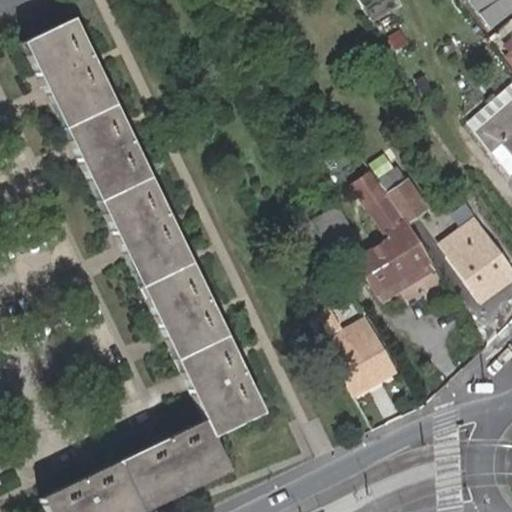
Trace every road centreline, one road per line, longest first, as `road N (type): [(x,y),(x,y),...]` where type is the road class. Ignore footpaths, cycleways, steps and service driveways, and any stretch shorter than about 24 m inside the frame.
road 1 (secondary): [(511,407),(410,435),(254,511)]
road 2 (secondary): [(511,407),(480,448),(479,478),(494,511)]
